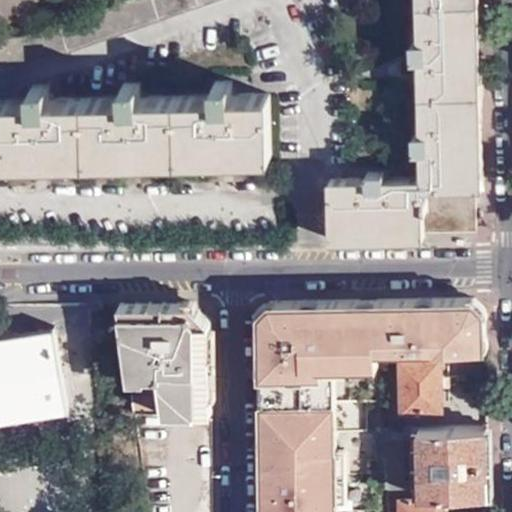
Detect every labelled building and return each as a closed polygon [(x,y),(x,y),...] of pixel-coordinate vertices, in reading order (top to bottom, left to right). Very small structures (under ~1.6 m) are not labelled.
[(0,41),(0,68),(65,51),(90,43),(209,0),(131,0),(126,2),(58,26),(0,41)] [(481,184),(477,0),(418,0),(419,37),(413,37),(413,54),(420,54),(422,128),(415,129),(415,145),(422,146),(423,172),(385,173),(384,166),(366,167),(366,173),(329,174),(329,235),(422,234),(422,228),(474,227),(473,184),(481,184)] [(0,100),(0,162),(273,152),(270,92),(233,93),(233,79),(216,80),(216,94),(142,96),(142,83),(124,83),(124,97),(50,100),(49,86),(32,86),(33,100),(0,100)] [(376,348),(485,345),(486,345),(485,308),(482,308),(473,308),(472,297),(472,296),(275,299),(276,300),(275,314),(260,315),(263,511),(388,511),(387,499),(387,494),(383,451),(381,426),(379,392),(376,349),(376,348)] [(482,308),(485,308),(485,306),(475,296),(472,296),(472,297),(473,308),(482,308)] [(260,310),(260,313),(260,315),(275,314),(276,300),(275,299),(270,299),(260,310)] [(134,414),(211,414),(209,319),(192,303),(127,302),(120,301),(134,414)] [(0,406),(66,395),(54,329),(0,337),(0,406)] [(442,357),(400,358),(401,409),(441,409),(442,357)] [(160,469),(212,468),(211,414),(134,414),(135,425),(160,424),(160,469)] [(489,493),(487,425),(381,426),(383,451),(387,494),(489,493)] [(443,511),(443,498),(387,499),(388,511),(443,511)]
